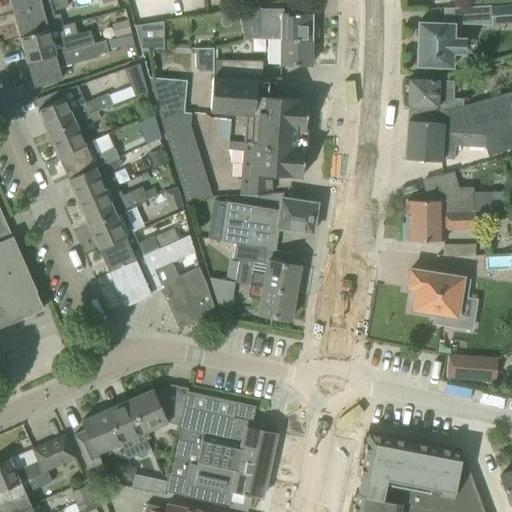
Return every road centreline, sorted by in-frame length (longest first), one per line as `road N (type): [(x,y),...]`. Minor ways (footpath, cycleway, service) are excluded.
road 1 (residential): [(329,382),(358,204),(371,0)]
road 2 (residential): [(0,118),(111,367)]
road 3 (residential): [(329,382),(175,351),(111,367)]
road 4 (residential): [(329,382),(511,419)]
road 5 (residential): [(301,511),(329,382)]
road 6 (residential): [(111,367),(0,417)]
